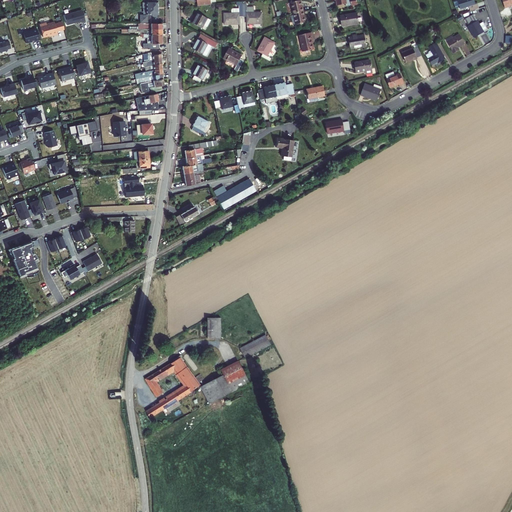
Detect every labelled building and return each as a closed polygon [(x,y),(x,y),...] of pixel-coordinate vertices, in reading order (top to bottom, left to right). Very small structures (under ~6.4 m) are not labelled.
[(459,0),(457,1),(459,7),(460,10),(469,7),(475,5),(475,4),(473,0),(459,0)] [(509,5),(511,4),(511,0),(502,0),(505,8),(509,7),(509,5)] [(301,7),(299,1),(291,3),(293,13),(303,11),(302,6),(301,7)] [(157,15),(157,2),(153,2),(146,2),(146,15),(157,15)] [(82,10),(64,15),(67,25),(81,21),(81,23),(85,22),(82,10)] [(303,11),(293,13),(296,24),(304,22),(303,16),(304,16),(303,11)] [(254,13),(246,13),(247,17),(247,24),(262,24),(262,12),(254,13)] [(202,28),(208,19),(198,13),(192,23),(202,28)] [(239,17),(239,13),(232,13),(224,13),(224,25),(239,24),(239,17)] [(358,24),(357,13),(340,16),(342,26),(358,24)] [(158,24),(157,15),(146,15),(140,15),(140,24),(150,24),(158,24)] [(465,20),(468,26),(477,21),(474,15),(465,20)] [(484,32),(483,31),(479,24),(477,21),(468,26),(467,27),(474,38),(478,36),(484,32)] [(57,34),(56,31),(54,24),(54,22),(46,24),(46,23),(39,25),(43,37),(51,35),(51,36),(57,34)] [(54,24),(56,31),(64,29),(62,22),(54,24)] [(36,29),(23,32),(26,43),(32,42),(31,41),(34,40),(35,41),(39,40),(36,29)] [(488,32),(486,29),(483,31),(484,32),(478,36),(478,37),(488,32)] [(313,39),(311,32),(299,35),(302,47),(313,45),(312,43),(312,39),(313,39)] [(161,34),(150,34),(150,44),(158,44),(161,44),(161,34)] [(198,39),(212,47),(218,50),(218,43),(200,34),(198,39)] [(357,36),(352,37),(348,38),(350,49),(366,46),(364,35),(357,36)] [(464,44),(459,35),(447,42),(451,50),(453,53),(459,50),(457,48),(464,44)] [(257,51),(263,54),(267,56),(274,43),(264,38),(257,51)] [(207,57),(212,47),(198,39),(192,49),(207,57)] [(438,49),(435,43),(428,47),(430,51),(427,53),(428,54),(426,55),(428,59),(427,60),(428,61),(428,60),(432,66),(435,64),(436,67),(438,65),(437,64),(445,59),(439,48),(438,49)] [(417,47),(413,49),(417,58),(422,56),(417,47)] [(236,66),(240,59),(242,56),(228,48),(223,58),(236,66)] [(417,58),(413,49),(402,53),(406,63),(413,60),(417,58)] [(271,58),(267,56),(263,54),(261,57),(269,62),(271,58)] [(240,59),(236,66),(234,69),(238,71),(243,61),(240,59)] [(372,73),(370,61),(355,63),(356,73),(365,71),(365,72),(366,74),(372,73)] [(87,62),(76,65),(79,75),(90,72),(87,62)] [(195,76),(202,79),(203,80),(208,70),(198,65),(193,75),(195,76)] [(67,68),(58,70),(61,81),(74,78),(71,66),(67,67),(67,68)] [(136,79),(153,76),(153,70),(149,71),(135,74),(136,79)] [(38,77),(41,88),(55,84),(52,72),(45,74),(45,75),(38,77)] [(395,76),(387,79),(386,79),(390,88),(399,84),(400,86),(404,84),(403,83),(400,75),(399,74),(395,76)] [(154,81),(153,76),(136,79),(137,84),(139,83),(152,81),(154,81)] [(21,80),(23,90),(35,87),(33,77),(29,78),(21,80)] [(154,81),(152,81),(154,87),(160,86),(163,85),(162,79),(154,81)] [(154,87),(152,81),(139,83),(141,93),(149,91),(148,88),(150,88),(154,87)] [(276,97),(287,95),(285,85),(285,82),(274,85),(276,97)] [(9,85),(0,88),(2,97),(16,93),(14,83),(8,84),(9,85)] [(290,94),(294,93),(292,83),(285,85),(287,95),(290,94)] [(377,101),(381,90),(364,84),(361,95),(377,101)] [(265,98),(266,100),(276,97),(274,85),(263,87),(263,89),(257,90),(259,99),(265,98)] [(324,96),(322,86),(314,88),(316,101),(318,100),(317,97),(324,96)] [(306,89),(307,93),(308,99),(306,99),(307,102),(316,101),(314,88),(306,89)] [(241,96),(244,107),(255,105),(252,91),(241,93),(241,96)] [(148,96),(149,103),(157,101),(158,101),(157,94),(148,96)] [(135,98),(138,111),(139,111),(151,110),(158,109),(157,101),(149,103),(148,96),(135,98)] [(230,96),(219,98),(221,109),(232,107),(230,96)] [(39,111),(26,114),(27,119),(29,125),(33,124),(33,122),(41,120),(39,111)] [(193,126),(205,133),(210,123),(197,116),(192,126),(193,126)] [(332,121),(325,122),(327,133),(344,130),(343,122),(342,119),(335,120),(335,121),(333,121),(332,121)] [(86,123),(88,132),(97,130),(95,121),(86,123)] [(124,121),(113,122),(114,136),(121,136),(121,138),(126,137),(124,121)] [(78,137),(89,135),(88,132),(86,123),(75,126),(77,133),(78,137)] [(141,125),(142,134),(152,133),(151,124),(141,125)] [(20,134),(20,133),(17,126),(17,125),(8,128),(12,137),(20,134)] [(70,135),(77,133),(75,126),(69,127),(70,135)] [(206,133),(205,133),(193,126),(191,130),(204,137),(206,133)] [(57,145),(54,130),(44,133),(45,138),(46,138),(46,141),(45,141),(46,146),(48,147),(57,145)] [(242,140),(249,141),(251,131),(243,133),(242,140)] [(89,135),(78,137),(79,141),(81,140),(82,146),(92,144),(91,137),(89,137),(89,135)] [(291,157),(293,140),(277,138),(276,147),(282,148),(281,156),(291,157)] [(189,150),(194,149),(202,148),(217,145),(216,141),(188,145),(189,150)] [(202,148),(194,149),(196,157),(200,156),(203,155),(202,148)] [(185,158),(196,157),(194,149),(189,150),(184,151),(185,158)] [(148,150),(138,151),(139,160),(149,159),(148,150)] [(63,160),(63,161),(65,160),(64,153),(56,155),(58,161),(63,160)] [(26,160),(20,163),(22,169),(24,173),(35,169),(30,157),(26,159),(26,160)] [(192,165),(197,164),(196,157),(185,158),(186,166),(192,165)] [(139,168),(149,167),(149,159),(139,160),(139,168)] [(58,161),(51,163),(52,168),(54,174),(59,173),(59,172),(66,170),(63,161),(63,160),(58,161)] [(7,165),(2,167),(6,178),(18,174),(14,163),(10,165),(10,166),(8,166),(7,165)] [(197,164),(192,165),(193,172),(203,171),(201,163),(197,164)] [(193,172),(192,165),(186,166),(182,166),(183,174),(193,172)] [(203,171),(193,172),(195,184),(200,182),(198,175),(203,174),(203,171)] [(185,186),(195,184),(193,172),(183,174),(185,186)] [(125,197),(144,195),(142,185),(134,186),(134,183),(138,182),(138,176),(123,178),(125,197)] [(223,209),(256,191),(249,179),(226,192),(216,197),(218,201),(223,209)] [(213,192),(215,196),(216,197),(226,192),(223,186),(213,192)] [(57,194),(60,204),(69,200),(69,201),(74,200),(73,197),(69,189),(57,194)] [(51,194),(42,197),(47,210),(56,206),(51,194)] [(39,199),(29,203),(31,208),(33,214),(34,215),(43,211),(39,199)] [(24,200),(15,204),(21,220),(30,216),(24,200)] [(180,214),(184,221),(197,213),(193,207),(180,214)] [(185,223),(184,221),(180,214),(176,217),(181,226),(185,223)] [(119,221),(120,227),(123,227),(124,232),(134,232),(134,220),(129,220),(128,220),(128,217),(103,218),(103,221),(119,221)] [(86,227),(72,232),(75,242),(90,236),(86,227)] [(62,236),(47,242),(51,252),(65,246),(62,236)] [(30,241),(8,250),(19,276),(25,274),(25,277),(32,275),(31,273),(37,270),(33,259),(37,259),(33,253),(31,254),(28,248),(31,247),(30,241)] [(87,259),(82,262),(85,266),(88,271),(102,263),(96,254),(87,259)] [(70,280),(79,274),(76,267),(74,264),(70,266),(70,267),(68,268),(64,270),(70,280)] [(76,267),(79,274),(84,272),(80,265),(76,267)] [(207,318),(207,338),(221,338),(221,318),(207,318)] [(266,335),(240,348),(245,358),(271,345),(266,335)] [(165,399),(146,412),(150,418),(163,410),(165,414),(181,404),(178,400),(200,385),(192,374),(180,358),(145,379),(156,397),(163,393),(156,381),(175,369),(186,386),(165,399)] [(200,387),(209,404),(250,383),(238,361),(221,370),(224,375),(200,387)]
